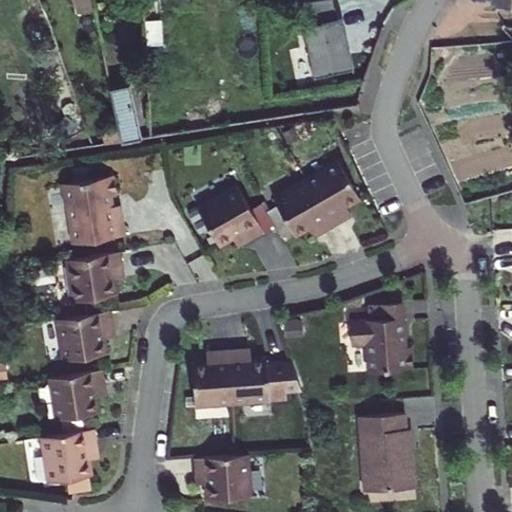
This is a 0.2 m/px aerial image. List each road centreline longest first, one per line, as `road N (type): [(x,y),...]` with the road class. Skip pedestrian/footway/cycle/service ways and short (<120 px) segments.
road 1 (residential): [(135,511),(159,339),(171,317),(333,282),(439,239)]
road 2 (residential): [(439,239),(458,257),(467,283),(482,511)]
road 3 (residential): [(432,0),(413,34),(385,127),(439,239)]
